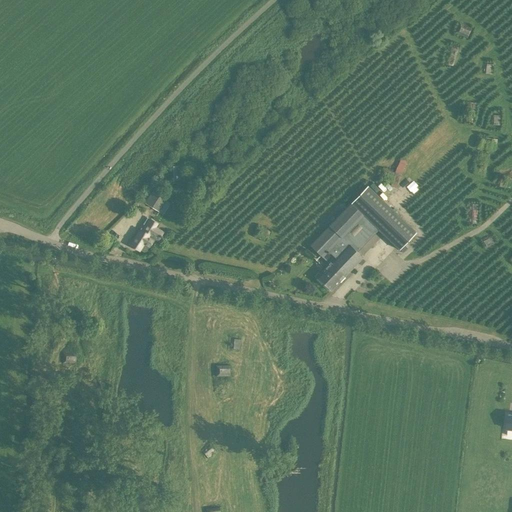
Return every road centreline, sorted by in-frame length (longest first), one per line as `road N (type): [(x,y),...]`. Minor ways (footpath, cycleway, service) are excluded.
road 1 (unclassified): [(511,348),(94,256),(0,223)]
road 2 (track): [(511,202),(429,256),(376,264),(333,310)]
